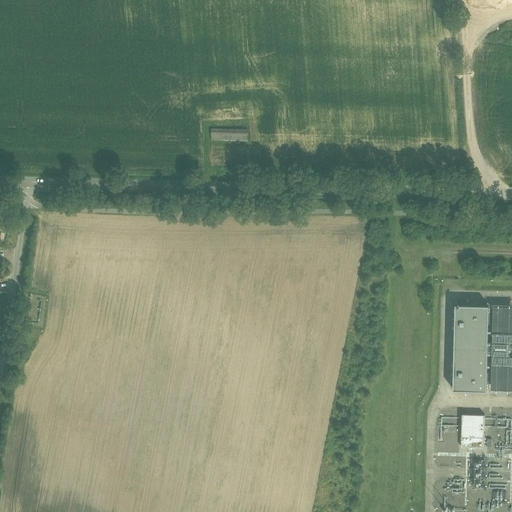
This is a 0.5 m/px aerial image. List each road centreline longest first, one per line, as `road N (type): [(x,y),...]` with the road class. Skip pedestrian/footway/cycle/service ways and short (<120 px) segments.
road 1 (secondary): [(511,196),(30,183)]
road 2 (track): [(480,195),(465,0)]
road 3 (unclassified): [(30,183),(0,372)]
